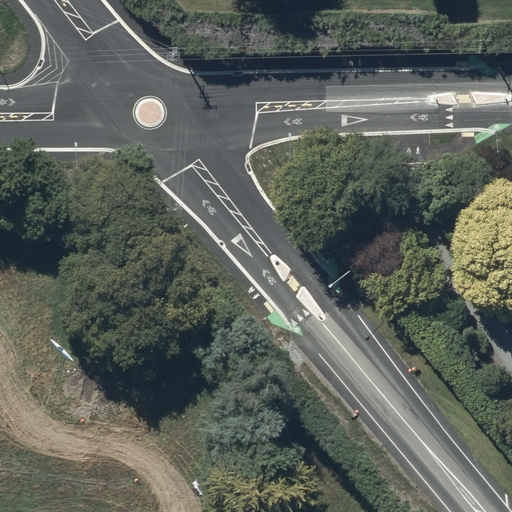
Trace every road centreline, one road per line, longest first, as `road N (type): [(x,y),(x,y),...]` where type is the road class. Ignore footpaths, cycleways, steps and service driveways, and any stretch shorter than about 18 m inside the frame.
road 1 (tertiary): [(182,90),(511,85)]
road 2 (tertiary): [(511,114),(253,127),(188,120)]
road 3 (residential): [(188,120),(333,301),(342,343)]
road 4 (residential): [(342,343),(314,334),(152,150)]
road 5 (residential): [(342,343),(481,511)]
road 6 (residential): [(114,96),(37,0)]
